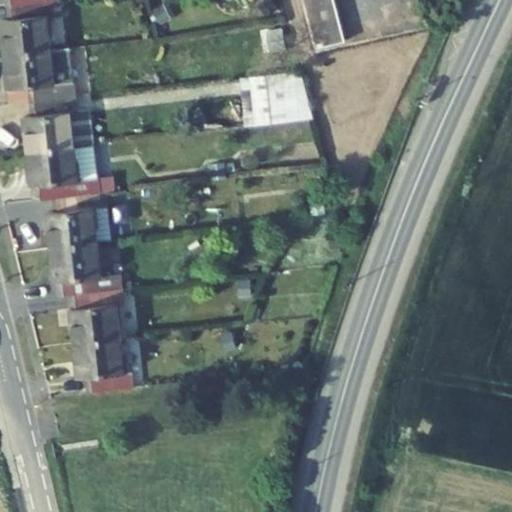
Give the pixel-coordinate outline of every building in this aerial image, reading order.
[(71,14),(69,0),(61,0),(63,15),(71,14)] [(276,7),(270,0),(268,0),(258,9),(265,16),(276,7)] [(348,40),(336,0),(308,0),(321,47),(348,40)] [(172,18),(164,4),(153,10),(161,25),(172,18)] [(286,49),(282,29),(269,31),(272,51),(286,49)] [(74,81),(70,47),(51,50),(5,55),(9,90),(29,88),(30,102),(77,96),(75,81),(74,81)] [(339,58),(336,49),(317,53),(319,62),(339,58)] [(75,146),(71,112),(79,111),(77,96),(30,102),(32,116),(24,117),(28,151),(75,146)] [(256,126),(255,115),(244,116),(245,127),(256,126)] [(79,180),(75,146),(28,151),(32,186),(34,201),(54,198),(100,193),(98,177),(79,180)] [(109,207),(107,192),(100,193),(101,208),(109,207)] [(98,242),(94,209),(101,208),(100,193),(54,198),(55,211),(48,212),(52,248),(98,242)] [(112,241),(109,207),(101,208),(94,209),(98,242),(112,241)] [(340,249),(339,238),(329,239),(330,249),(340,249)] [(123,283),(122,274),(102,276),(98,242),(52,248),(56,283),(58,296),(70,295),(124,289),(123,283)] [(251,295),(250,281),(240,281),(240,296),(251,295)] [(123,338),(119,304),(125,304),(124,289),(70,295),(75,344),(123,338)] [(236,347),(232,333),(223,335),(226,350),(236,347)] [(126,372),(123,338),(75,344),(79,379),(87,378),(88,393),(135,387),(134,371),(126,372)]
